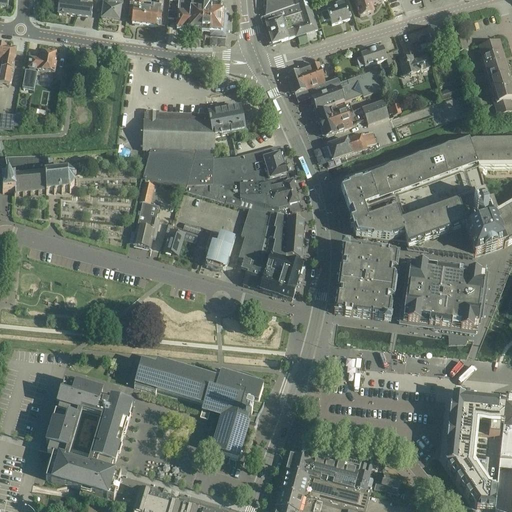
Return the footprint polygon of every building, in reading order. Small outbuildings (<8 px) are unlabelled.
[(0,0),(0,8),(7,9),(8,0),(0,0)] [(85,0),(79,0),(79,3),(70,2),(70,4),(59,2),(59,4),(56,4),(55,10),(58,10),(57,16),(76,18),(78,5),(84,6),(84,1),(85,1),(85,0)] [(78,5),(76,18),(87,20),(91,20),(92,16),(93,7),(91,7),(91,0),(85,0),(85,1),(84,1),(84,6),(78,5)] [(101,21),(119,24),(122,8),(120,8),(121,1),(117,0),(105,0),(105,5),(103,5),(101,21)] [(130,3),(128,16),(133,17),(132,25),(155,29),(156,20),(161,21),(162,13),(160,13),(161,5),(154,4),(153,7),(152,7),(141,6),(142,0),(130,0),(130,3)] [(189,0),(181,0),(181,1),(179,1),(176,29),(190,31),(192,2),(189,1),(189,0)] [(190,31),(190,32),(205,33),(206,23),(205,23),(206,9),(204,9),(204,0),(196,0),(196,2),(192,2),(190,31)] [(204,0),(204,9),(206,9),(205,23),(206,23),(205,33),(207,33),(211,34),(210,38),(225,39),(226,35),(228,15),(223,14),(220,13),(220,12),(220,0),(204,0)] [(263,0),(265,0),(265,1),(266,1),(265,15),(266,15),(266,16),(294,6),(291,0),(263,0)] [(264,18),(263,18),(265,25),(272,46),(288,41),(294,39),(294,40),(296,39),(295,38),(317,31),(306,0),(294,0),(297,6),(265,18),(264,18)] [(352,0),(359,19),(373,14),(370,6),(387,0),(386,0),(352,0)] [(323,23),(330,21),(332,27),(349,21),(343,1),(334,4),(336,9),(320,14),(323,23)] [(420,47),(427,45),(428,50),(441,45),(436,30),(423,35),(417,37),(420,47)] [(452,43),(456,55),(468,51),(464,39),(452,43)] [(499,42),(478,48),(478,49),(479,54),(481,59),(479,60),(480,61),(486,82),(489,89),(490,94),(491,96),(497,118),(511,113),(511,109),(510,102),(511,101),(511,91),(509,83),(511,82),(508,70),(506,71),(502,60),(504,59),(499,42)] [(403,46),(407,58),(414,56),(410,44),(403,46)] [(0,85),(10,87),(13,71),(17,51),(0,47),(0,85)] [(365,68),(386,62),(388,68),(396,66),(393,54),(385,57),(382,48),(375,51),(375,50),(369,52),(369,53),(360,55),(362,59),(357,61),(360,69),(364,67),(365,68)] [(26,73),(23,90),(34,92),(36,81),(53,85),(55,76),(58,58),(56,58),(56,56),(51,55),(51,57),(46,56),(46,55),(43,54),(42,55),(41,55),(40,62),(30,61),(28,71),(28,73),(26,73)] [(412,61),(399,65),(404,80),(417,76),(417,75),(429,72),(426,61),(414,65),(412,61)] [(289,81),(288,83),(289,87),(297,84),(298,85),(302,85),(302,87),(309,85),(309,83),(318,80),(317,78),(321,76),(318,67),(293,77),(288,78),(289,81)] [(312,102),(310,105),(313,106),(314,109),(313,111),(315,113),(316,114),(344,105),(361,99),(362,101),(382,94),(375,73),(347,83),(348,88),(339,91),(311,101),(312,102)] [(295,97),(294,97),(296,103),(307,99),(311,101),(339,91),(348,88),(347,83),(340,85),(338,81),(325,86),(304,93),(295,97)] [(294,94),(295,97),(304,93),(302,87),(302,85),(298,85),(297,84),(289,87),(291,93),(294,94)] [(461,87),(440,94),(443,102),(464,95),(461,87)] [(319,125),(322,132),(321,132),(323,138),(324,138),(325,140),(335,136),(335,135),(344,132),(345,135),(349,133),(348,131),(351,129),(356,127),(356,126),(365,123),(367,129),(388,121),(382,105),(352,116),(349,107),(344,109),(344,108),(327,114),(327,113),(316,117),(317,119),(316,119),(318,125),(319,125)] [(393,117),(401,115),(398,105),(391,107),(393,117)] [(148,161),(142,180),(186,192),(187,188),(194,160),(213,160),(213,155),(214,155),(214,140),(245,133),(243,125),(240,109),(214,115),(209,116),(209,117),(206,117),(156,116),(156,113),(149,113),(149,115),(144,115),(144,153),(150,153),(149,155),(148,160),(148,161)] [(15,117),(13,128),(22,129),(24,115),(16,114),(15,117)] [(0,119),(0,120),(0,130),(13,132),(13,128),(15,117),(1,115),(0,119)] [(328,148),(321,150),(326,164),(352,155),(353,155),(366,151),(365,149),(372,147),(376,146),(372,134),(362,138),(361,136),(347,141),(328,148)] [(511,145),(474,146),(469,147),(503,249),(504,249),(511,245),(511,244),(511,145)] [(342,190),(340,191),(340,192),(344,202),(344,203),(349,216),(351,215),(353,220),(349,222),(355,239),(359,239),(414,247),(413,252),(473,260),(473,258),(474,258),(474,259),(503,249),(469,147),(468,146),(453,151),(445,154),(432,159),(368,181),(369,181),(349,188),(346,189),(342,190)] [(209,188),(226,188),(240,188),(240,187),(256,187),(261,187),(261,188),(270,187),(271,190),(293,184),(292,180),(288,181),(286,177),(288,176),(288,174),(287,170),(285,168),(285,169),(285,168),(281,157),(280,153),(281,153),(280,150),(278,149),(276,149),(261,153),(235,160),(226,160),(213,160),(194,160),(187,188),(196,188),(209,188)] [(13,181),(1,182),(2,195),(14,194),(14,197),(68,192),(75,187),(74,177),(68,173),(54,174),(53,162),(51,160),(46,160),(44,162),(44,165),(35,162),(8,163),(10,173),(13,178),(13,181)] [(261,187),(256,187),(257,192),(261,192),(261,200),(264,200),(264,202),(296,195),(293,184),(271,190),(270,187),(261,188),(261,187)] [(142,205),(150,207),(155,187),(143,185),(139,204),(142,205)] [(222,199),(221,204),(248,212),(250,213),(252,207),(260,209),(275,213),(281,211),(281,213),(291,211),(292,215),(300,213),(296,195),(264,202),(264,200),(261,200),(261,192),(257,192),(256,187),(240,187),(240,188),(226,188),(222,199)] [(186,192),(185,193),(221,204),(222,199),(226,188),(209,188),(196,188),(187,188),(186,192)] [(138,225),(137,228),(154,231),(152,241),(155,242),(160,222),(156,221),(159,209),(159,208),(150,207),(142,205),(138,225)] [(244,240),(238,261),(243,263),(240,272),(247,274),(243,287),(278,298),(277,299),(292,303),(302,268),(300,268),(304,224),(273,218),(250,213),(248,212),(240,239),(244,240)] [(183,231),(201,237),(203,230),(185,225),(183,231)] [(133,247),(150,251),(152,241),(154,231),(137,228),(133,247)] [(164,236),(169,237),(163,254),(178,259),(185,236),(171,232),(171,230),(167,228),(164,236)] [(210,240),(206,252),(205,253),(210,255),(209,257),(208,256),(205,264),(207,268),(222,273),(225,272),(232,251),(235,242),(212,235),(210,240)] [(196,249),(206,252),(210,240),(200,237),(196,249)] [(337,292),(334,315),(344,316),(344,317),(352,318),(352,317),(372,320),(372,321),(372,320),(384,322),(384,320),(389,320),(398,257),(388,256),(389,255),(381,254),(360,252),(361,251),(360,251),(360,252),(348,250),(348,252),(343,251),(338,286),(341,286),(340,292),(337,292)] [(410,267),(402,324),(434,329),(440,330),(440,329),(477,334),(485,277),(410,267)] [(141,364),(134,389),(138,390),(156,395),(157,392),(204,406),(202,413),(202,414),(201,416),(208,418),(209,417),(209,415),(219,418),(223,419),(212,454),(241,462),(250,428),(254,429),(255,430),(256,426),(256,425),(257,424),(257,423),(257,422),(259,419),(261,415),(262,414),(262,413),(263,412),(263,409),(261,409),(257,407),(263,389),(261,388),(261,386),(260,385),(259,385),(258,384),(257,384),(256,383),(254,382),(253,381),(252,381),(250,380),(249,380),(247,379),(245,378),(244,378),(243,378),(242,377),(241,377),(240,377),(239,377),(239,376),(237,376),(236,376),(234,380),(220,376),(214,374),(212,378),(212,381),(211,381),(176,370),(162,366),(156,364),(155,368),(141,364)] [(53,456),(46,482),(66,488),(67,488),(81,492),(113,502),(113,501),(121,477),(109,473),(111,465),(115,466),(132,408),(107,401),(107,402),(100,400),(102,394),(65,383),(64,383),(57,408),(59,409),(57,415),(55,415),(46,445),(46,446),(50,447),(48,455),(53,456)] [(448,444),(446,466),(476,511),(486,511),(489,489),(488,489),(475,469),(473,470),(472,468),(475,438),(501,440),(502,437),(505,405),(464,401),(464,400),(453,399),(452,410),(450,410),(449,421),(450,421),(449,432),(448,432),(447,444),(448,444)] [(511,406),(505,405),(502,437),(511,437),(511,406)] [(291,455),(286,474),(338,488),(345,462),(340,460),(341,458),(314,451),(313,455),(294,450),(293,455),(291,455)] [(345,462),(338,488),(370,496),(371,490),(367,489),(373,467),(369,466),(346,460),(345,462)] [(281,494),(281,495),(294,498),(322,505),(348,511),(350,511),(365,511),(370,496),(338,488),(286,474),(281,494)] [(385,477),(382,485),(376,483),(374,492),(397,498),(398,492),(399,492),(402,481),(385,477)] [(133,511),(213,511),(198,508),(196,505),(193,506),(190,505),(188,502),(187,503),(184,503),(183,501),(179,500),(176,502),(174,499),(165,496),(162,498),(159,492),(146,489),(140,491),(135,508),(133,511)] [(411,495),(405,493),(402,504),(408,506),(411,495)] [(281,495),(277,509),(288,511),(320,511),(322,505),(294,498),(281,495)]
